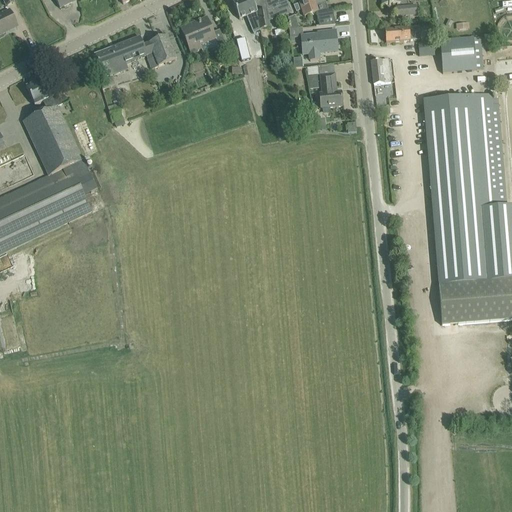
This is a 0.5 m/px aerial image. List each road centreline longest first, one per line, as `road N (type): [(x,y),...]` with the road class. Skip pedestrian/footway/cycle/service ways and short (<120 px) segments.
road 1 (unclassified): [(402,511),(356,0)]
road 2 (tertiary): [(0,83),(169,0)]
